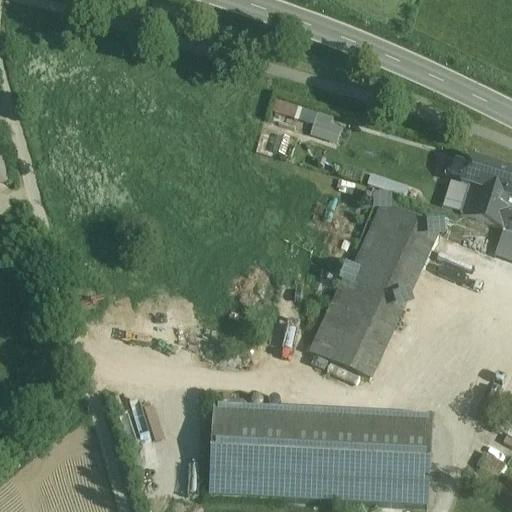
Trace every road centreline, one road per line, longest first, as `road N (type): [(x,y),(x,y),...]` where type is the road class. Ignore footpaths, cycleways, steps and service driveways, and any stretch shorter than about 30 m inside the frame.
road 1 (tertiary): [(36,0),(511,141)]
road 2 (unclassified): [(129,511),(0,68)]
